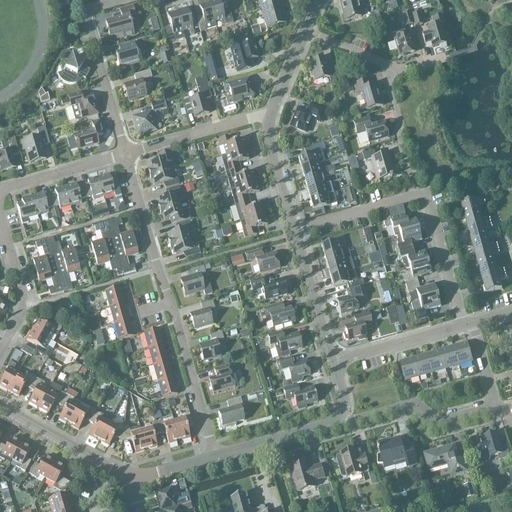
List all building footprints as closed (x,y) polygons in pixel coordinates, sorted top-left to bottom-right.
[(219,0),(216,0),(209,2),(209,4),(215,23),(221,21),(222,26),(233,23),(230,11),(223,13),(219,0)] [(263,0),(259,1),(263,15),(282,10),(279,0),(263,0)] [(339,0),(345,21),(361,17),(357,3),(365,1),(364,0),(339,0)] [(209,4),(199,7),(203,19),(197,20),(200,33),(206,31),(216,28),(215,23),(209,4)] [(129,23),(130,23),(129,16),(134,15),(132,7),(120,11),(121,18),(106,22),(110,37),(123,33),(124,37),(133,35),(129,23)] [(187,9),(177,12),(177,13),(178,13),(183,32),(189,30),(191,35),(195,34),(187,9)] [(282,10),(263,15),(267,29),(286,23),(282,10)] [(167,14),(171,28),(163,30),(167,41),(184,37),(183,32),(178,13),(177,13),(174,14),(173,12),(167,14)] [(402,15),(405,27),(413,25),(409,13),(402,15)] [(411,15),(415,27),(422,25),(419,13),(411,15)] [(440,25),(443,24),(441,16),(434,19),(433,21),(434,26),(427,28),(428,33),(422,34),(425,44),(431,43),(432,47),(445,43),(440,25)] [(393,36),(399,57),(414,52),(408,32),(393,36)] [(230,49),(237,72),(251,68),(249,61),(258,58),(253,43),(230,49)] [(121,54),(116,55),(120,68),(139,63),(133,44),(119,48),(121,54)] [(61,53),(59,57),(67,61),(71,53),(67,51),(61,53)] [(82,66),(83,64),(72,58),(64,72),(57,74),(58,77),(60,79),(62,81),(64,83),(66,84),(69,85),(72,85),(76,84),(79,82),(82,80),(83,78),(85,80),(90,71),(82,66)] [(329,77),(331,84),(339,82),(335,67),(327,69),(324,59),(309,63),(315,81),(329,77)] [(146,96),(142,81),(152,78),(150,71),(134,75),(136,82),(124,85),(128,101),(146,96)] [(254,96),(249,78),(223,85),(226,94),(230,93),(231,98),(226,99),(227,105),(242,101),(241,99),(254,96)] [(196,84),(200,97),(189,100),(194,118),(209,114),(205,100),(212,98),(207,80),(196,84)] [(354,84),(357,95),(362,93),(367,111),(383,106),(377,85),(369,87),(367,80),(354,84)] [(41,104),(49,101),(47,94),(46,95),(41,89),(38,94),(41,104)] [(70,103),(71,108),(75,120),(82,118),(97,114),(92,95),(82,98),(80,92),(68,96),(60,98),(62,105),(70,103)] [(151,105),(153,112),(167,109),(164,101),(151,105)] [(290,126),(306,133),(312,119),(320,123),(324,112),(310,106),(307,112),(298,108),(290,126)] [(133,118),(138,135),(155,130),(150,113),(133,118)] [(365,133),(368,143),(388,138),(383,122),(370,126),(368,118),(353,122),(357,135),(365,133)] [(94,130),(73,136),(77,150),(98,144),(96,137),(103,135),(99,121),(92,123),(94,130)] [(21,142),(24,150),(25,150),(29,164),(46,159),(42,146),(50,144),(45,127),(37,130),(39,137),(21,142)] [(229,137),(217,140),(219,147),(223,146),(226,156),(246,150),(247,150),(244,139),(231,143),(229,137)] [(15,139),(0,143),(3,152),(0,152),(0,165),(2,172),(16,168),(12,156),(19,154),(15,139)] [(298,158),(301,169),(325,162),(322,151),(319,152),(318,146),(304,150),(306,156),(298,158)] [(223,163),(226,173),(238,170),(236,163),(249,160),(246,150),(226,156),(227,161),(223,163)] [(371,159),(377,180),(394,175),(388,154),(375,157),(374,151),(362,154),(364,161),(371,159)] [(148,171),(149,176),(169,170),(168,164),(172,162),(169,152),(157,155),(159,161),(148,164),(150,170),(148,171)] [(355,156),(347,158),(348,161),(351,172),(359,170),(357,163),(355,156)] [(304,179),(327,172),(326,169),(321,170),(319,163),(301,169),(304,179)] [(169,170),(149,176),(151,180),(152,180),(154,186),(165,182),(167,188),(179,185),(176,174),(171,176),(169,170)] [(238,170),(226,173),(229,184),(230,189),(235,188),(255,182),(252,172),(240,176),(238,170)] [(308,189),(325,184),(323,178),(328,176),(327,172),(304,179),(308,189)] [(109,175),(98,178),(104,197),(114,194),(115,196),(121,194),(116,177),(110,178),(109,175)] [(89,184),(83,186),(86,198),(92,196),(93,200),(104,197),(98,178),(88,181),(89,184)] [(259,192),(256,182),(255,182),(235,188),(230,189),(235,206),(248,202),(246,196),(259,192)] [(76,184),(65,187),(71,206),(81,203),(80,200),(86,198),(83,186),(77,188),(76,184)] [(325,184),(308,189),(311,200),(328,195),(328,194),(325,184)] [(50,195),(52,205),(53,208),(59,206),(60,209),(71,206),(65,187),(54,190),(56,194),(50,195)] [(158,205),(159,210),(179,204),(176,194),(181,193),(179,187),(167,190),(169,196),(158,199),(159,205),(158,205)] [(356,201),(352,188),(346,190),(350,203),(356,201)] [(221,203),(219,193),(210,196),(213,206),(221,203)] [(328,195),(311,200),(314,210),(323,208),(337,203),(334,193),(328,194),(328,195)] [(32,197),(35,206),(38,216),(48,213),(47,209),(53,208),(52,205),(50,195),(44,197),(43,194),(32,197)] [(17,205),(20,217),(22,225),(28,223),(27,219),(38,216),(35,206),(32,197),(21,200),(22,203),(17,205)] [(481,213),(479,206),(482,205),(481,201),(479,202),(479,199),(477,200),(461,205),(465,218),(481,213)] [(188,202),(179,204),(159,210),(161,215),(162,214),(164,220),(175,217),(177,223),(191,219),(188,209),(189,208),(188,202)] [(248,202),(235,206),(238,216),(243,215),(244,221),(265,215),(266,215),(263,205),(249,209),(248,202)] [(314,210),(313,211),(315,217),(325,215),(323,208),(314,210)] [(486,219),(483,221),(481,213),(465,218),(468,230),(484,226),(486,225),(486,224),(488,224),(486,219)] [(265,215),(244,221),(240,222),(245,239),(257,235),(255,229),(267,225),(265,215)] [(385,228),(392,227),(395,237),(397,236),(418,230),(417,228),(419,227),(417,219),(407,222),(405,216),(383,222),(385,228)] [(120,219),(108,222),(116,249),(135,243),(132,232),(120,235),(117,226),(122,225),(120,219)] [(168,240),(169,245),(189,239),(188,233),(192,232),(189,221),(177,225),(179,231),(168,234),(169,240),(168,240)] [(116,249),(108,222),(94,226),(96,232),(100,231),(103,240),(91,244),(94,255),(116,249)] [(488,238),(485,231),(489,230),(488,226),(486,226),(486,225),(484,226),(468,230),(472,243),(488,238)] [(367,244),(373,242),(369,229),(363,231),(367,244)] [(396,241),(398,247),(395,248),(397,254),(409,251),(414,249),(413,243),(423,240),(420,232),(419,233),(418,230),(397,236),(397,239),(396,241)] [(53,238),(48,239),(55,266),(77,260),(74,249),(62,252),(59,243),(55,244),(53,238)] [(494,245),(490,246),(488,238),(472,243),(475,256),(491,251),(493,250),(493,249),(495,249),(494,245)] [(33,260),(36,272),(55,266),(48,239),(35,243),(37,249),(42,248),(44,257),(33,260)] [(189,239),(169,245),(171,250),(172,249),(174,255),(185,252),(187,258),(201,254),(198,243),(191,245),(189,239)] [(339,240),(321,245),(324,256),(342,251),(339,240)] [(135,243),(116,249),(123,275),(136,272),(134,265),(129,267),(126,258),(138,254),(135,243)] [(116,249),(94,255),(97,266),(109,263),(112,272),(116,271),(118,277),(123,275),(116,249)] [(324,256),(327,267),(351,260),(348,249),(342,251),(324,256)] [(398,260),(401,260),(403,265),(405,266),(406,269),(409,268),(427,263),(424,253),(416,255),(414,249),(409,251),(397,254),(398,260)] [(261,250),(245,255),(247,261),(256,259),(260,274),(279,268),(275,253),(263,257),(261,250)] [(495,264),(493,256),(497,255),(495,251),(494,252),(493,250),(491,251),(475,256),(479,268),(495,264)] [(77,260),(55,266),(63,292),(72,290),(68,274),(80,271),(77,260)] [(351,260),(327,267),(330,277),(354,270),(351,260)] [(410,271),(407,272),(409,280),(404,281),(406,287),(418,284),(417,278),(432,273),(430,265),(428,266),(427,263),(409,268),(410,271)] [(501,270),(497,271),(495,264),(479,268),(483,281),(498,277),(501,276),(500,275),(502,274),(501,270)] [(63,292),(55,266),(36,272),(39,283),(51,279),(53,288),(48,290),(50,296),(63,292)] [(199,275),(205,273),(203,266),(191,270),(193,276),(180,280),(185,296),(203,291),(205,296),(212,294),(209,284),(202,286),(199,275)] [(330,277),(333,288),(347,284),(348,289),(364,285),(362,279),(357,281),(354,270),(330,277)] [(502,289),(500,282),(504,281),(503,276),(501,277),(501,276),(498,277),(483,281),(486,294),(502,289)] [(265,278),(250,282),(253,293),(262,290),(265,301),(287,295),(282,280),(267,284),(265,278)] [(408,293),(412,292),(413,297),(416,299),(417,302),(419,301),(437,296),(436,294),(438,293),(436,285),(420,290),(418,284),(406,287),(408,293)] [(120,287),(105,291),(110,308),(125,304),(120,287)] [(337,301),(341,315),(358,310),(356,300),(364,298),(360,287),(346,291),(348,297),(337,301)] [(411,304),(416,321),(428,318),(426,311),(442,307),(439,298),(438,299),(437,296),(419,301),(417,302),(411,304)] [(208,310),(215,308),(213,301),(200,304),(202,311),(190,315),(195,330),(213,325),(208,310)] [(114,324),(129,320),(125,304),(110,308),(114,324)] [(282,304),(263,309),(267,323),(271,322),(274,332),(293,326),(292,323),(294,322),(294,323),(295,323),(290,309),(284,311),(282,304)] [(402,307),(395,308),(400,326),(407,325),(402,307)] [(372,325),(368,313),(354,318),(355,323),(351,324),(351,325),(345,327),(346,333),(344,334),(345,340),(348,340),(349,341),(358,339),(358,341),(366,339),(365,337),(366,336),(363,327),(372,325)] [(89,319),(92,330),(101,328),(98,316),(89,319)] [(57,336),(62,327),(51,321),(48,326),(37,320),(32,330),(49,340),(52,335),(55,336),(57,336)] [(119,341),(122,340),(134,336),(129,320),(114,324),(119,341)] [(159,329),(144,333),(149,350),(164,345),(159,329)] [(49,340),(32,330),(26,340),(37,346),(34,352),(45,358),(50,348),(46,346),(49,340)] [(93,334),(97,347),(104,345),(101,332),(93,334)] [(209,335),(211,342),(199,346),(204,362),(221,357),(216,341),(224,339),(222,332),(209,335)] [(302,348),(298,334),(283,338),(281,332),(267,336),(270,346),(274,345),(278,359),(290,356),(289,352),(302,348)] [(123,344),(126,355),(132,354),(129,342),(123,344)] [(473,362),(468,343),(454,347),(459,366),(473,362)] [(34,352),(23,345),(20,351),(31,357),(34,352)] [(164,345),(149,350),(153,366),(168,362),(164,345)] [(446,370),(459,366),(454,347),(440,351),(446,370)] [(432,374),(446,370),(440,351),(427,354),(432,374)] [(419,378),(432,374),(427,354),(413,358),(419,378)] [(310,372),(311,370),(310,367),(309,365),(308,364),(306,363),(305,361),(294,364),(292,358),(287,359),(276,362),(279,373),(288,370),(293,385),(300,383),(303,378),(302,377),(310,375),(309,373),(310,372)] [(405,381),(419,378),(413,358),(400,362),(405,381)] [(6,369),(8,369),(0,383),(0,386),(8,391),(18,374),(13,371),(16,365),(10,362),(6,369)] [(168,362),(153,366),(158,382),(173,378),(168,362)] [(234,372),(231,365),(214,370),(216,377),(209,379),(213,393),(235,387),(231,373),(234,372)] [(18,374),(8,391),(18,397),(24,386),(29,389),(35,378),(26,373),(24,377),(18,374)] [(35,392),(29,403),(39,408),(48,391),(43,388),(45,383),(35,378),(29,389),(35,392)] [(163,399),(178,394),(173,378),(158,382),(163,399)] [(283,389),(286,398),(293,395),(297,408),(298,411),(306,408),(305,406),(317,402),(313,387),(298,392),(297,386),(283,389)] [(59,406),(66,395),(55,389),(53,393),(48,391),(39,408),(48,414),(54,403),(59,406)] [(59,406),(65,409),(59,419),(66,423),(67,422),(69,424),(80,403),(80,402),(76,400),(66,395),(59,406)] [(229,410),(218,413),(220,419),(218,420),(221,430),(236,426),(235,423),(244,420),(240,407),(242,406),(240,398),(227,402),(229,410)] [(71,426),(78,430),(84,419),(90,422),(96,411),(90,408),(81,403),(80,403),(69,424),(72,425),(71,426)] [(106,417),(96,411),(90,422),(95,425),(89,436),(96,440),(97,439),(99,440),(108,424),(104,421),(106,417)] [(179,421),(174,422),(179,440),(182,439),(182,441),(190,438),(187,427),(193,425),(189,413),(178,416),(179,421)] [(179,440),(174,422),(172,418),(162,421),(156,422),(160,434),(165,433),(169,445),(177,442),(176,441),(179,440)] [(160,434),(156,422),(145,426),(146,430),(141,432),(146,450),(149,449),(149,450),(157,448),(154,436),(160,434)] [(114,436),(122,441),(124,427),(119,424),(112,426),(108,424),(99,440),(102,442),(101,443),(108,447),(114,436)] [(124,427),(122,441),(131,438),(136,454),(143,452),(143,451),(146,450),(141,432),(139,427),(129,430),(128,426),(124,427)] [(477,456),(478,455),(480,460),(481,462),(483,462),(488,461),(489,460),(490,457),(498,455),(500,460),(511,457),(507,445),(501,446),(497,433),(483,437),(485,442),(474,445),(477,456)] [(0,446),(0,458),(4,461),(6,457),(12,461),(21,443),(12,438),(6,447),(1,444),(0,446)] [(381,454),(379,455),(378,456),(377,457),(377,463),(378,464),(379,465),(384,465),(385,469),(386,471),(396,469),(395,466),(402,464),(402,463),(406,462),(408,467),(417,464),(415,457),(417,456),(414,444),(403,447),(400,438),(387,441),(387,440),(378,443),(381,454)] [(21,443),(12,461),(18,464),(16,467),(19,469),(25,472),(31,461),(26,458),(31,449),(21,443)] [(424,454),(429,470),(448,465),(451,476),(468,471),(464,458),(455,460),(454,455),(455,454),(456,454),(456,453),(457,453),(456,452),(455,445),(424,454)] [(356,449),(341,453),(342,455),(338,456),(337,458),(342,476),(344,477),(348,476),(348,478),(363,474),(363,473),(369,471),(368,467),(365,456),(358,458),(356,449)] [(29,474),(36,478),(38,478),(39,476),(45,479),(55,462),(45,457),(40,466),(35,463),(29,474)] [(70,483),(65,480),(59,477),(65,467),(55,462),(45,479),(55,485),(53,488),(60,492),(65,491),(70,483)] [(296,483),(298,492),(315,487),(314,481),(325,478),(321,465),(313,468),(310,469),(308,463),(291,467),(294,477),(293,477),(294,483),(296,483)] [(272,475),(265,476),(271,506),(278,504),(272,475)] [(160,511),(163,510),(163,511),(176,507),(171,489),(155,493),(160,511)] [(246,494),(231,499),(234,511),(273,511),(269,511),(266,511),(265,507),(251,511),(246,494)] [(48,500),(51,511),(65,507),(64,503),(68,502),(66,495),(48,500)]
